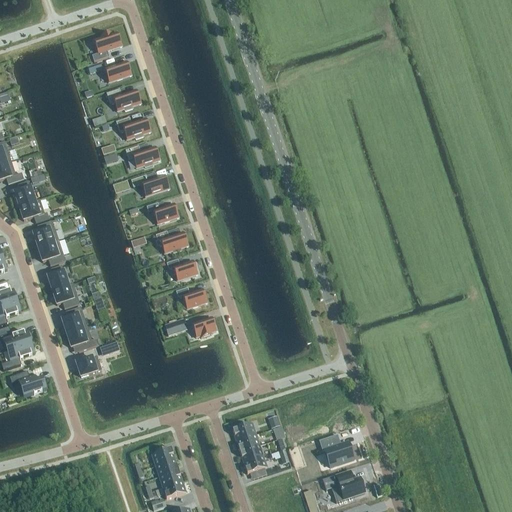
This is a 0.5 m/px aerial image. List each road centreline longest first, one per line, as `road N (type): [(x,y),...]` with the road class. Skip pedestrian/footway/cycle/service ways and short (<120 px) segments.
road 1 (residential): [(54,24),(127,0),(258,391)]
road 2 (tertiary): [(349,363),(228,0)]
road 3 (residential): [(0,224),(11,235),(82,445)]
road 4 (tertiary): [(398,511),(349,363)]
